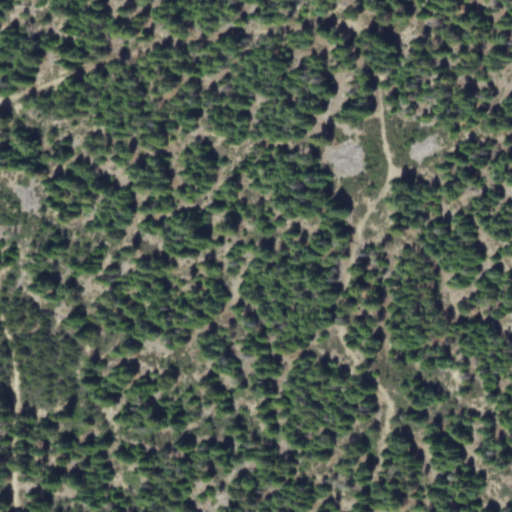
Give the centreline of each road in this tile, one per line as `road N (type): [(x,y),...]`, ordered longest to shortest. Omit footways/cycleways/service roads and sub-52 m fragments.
road 1 (track): [(0,100),(172,42)]
road 2 (track): [(17,511),(15,400),(0,333)]
